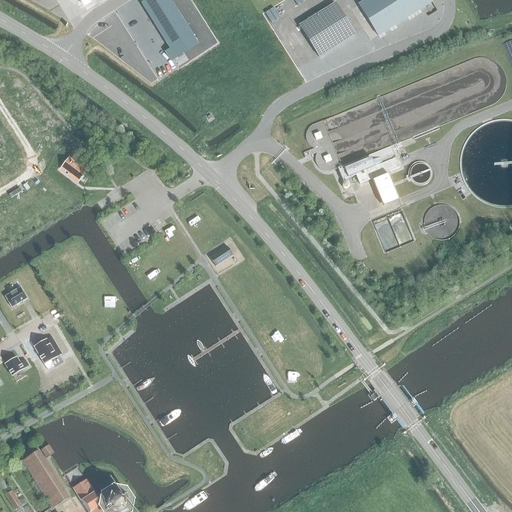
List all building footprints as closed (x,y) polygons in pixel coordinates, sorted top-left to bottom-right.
[(77,0),(80,4),(84,9),(91,5),(87,0),(77,0)] [(169,0),(163,0),(146,11),(170,49),(167,50),(172,59),(197,44),(169,0)] [(246,0),(204,0),(224,32),(255,13),(246,0)] [(429,0),(366,0),(358,5),(377,36),(431,2),(429,0)] [(318,57),(354,34),(335,4),(299,26),(318,57)] [(359,184),(399,168),(391,147),(337,168),(342,180),(355,175),(359,184)] [(111,165),(106,157),(98,162),(104,170),(111,165)] [(69,158),(60,169),(77,182),(86,171),(69,158)] [(382,207),(397,200),(387,175),(372,181),(382,207)] [(404,211),(375,221),(385,252),(414,243),(404,211)] [(233,256),(227,247),(209,258),(215,267),(233,256)] [(5,297),(11,308),(22,301),(22,302),(27,299),(20,288),(5,297)] [(51,337),(34,347),(47,370),(53,366),(50,361),(61,354),(51,337)] [(5,364),(12,376),(29,366),(25,359),(20,363),(16,357),(5,364)] [(46,459),(54,453),(49,445),(40,450),(46,459)] [(68,498),(38,451),(27,458),(22,461),(35,481),(32,484),(38,493),(41,491),(52,509),(58,505),(68,498)] [(86,511),(107,511),(86,479),(71,488),(86,511)] [(12,491),(4,495),(14,510),(18,508),(16,504),(19,502),(12,491)] [(121,493),(114,492),(112,492),(107,496),(106,496),(105,498),(106,498),(104,504),(104,506),(107,511),(122,511),(124,511),(125,511),(126,509),(125,509),(127,502),(127,500),(126,500),(123,494),(121,493)]
